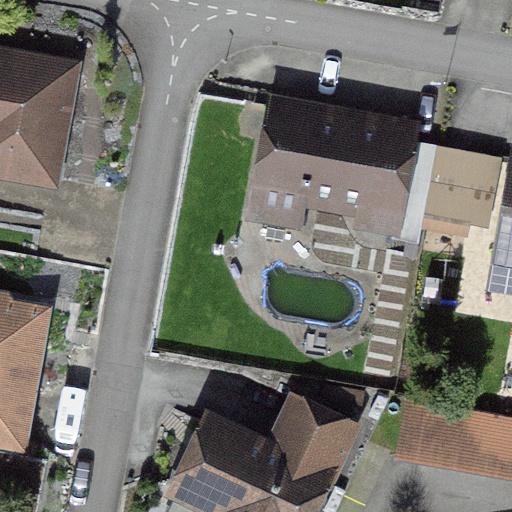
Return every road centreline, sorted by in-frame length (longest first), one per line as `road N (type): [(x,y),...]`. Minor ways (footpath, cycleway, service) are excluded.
road 1 (residential): [(187,23),(100,511)]
road 2 (residential): [(511,70),(187,23)]
road 3 (residential): [(187,23),(69,0)]
